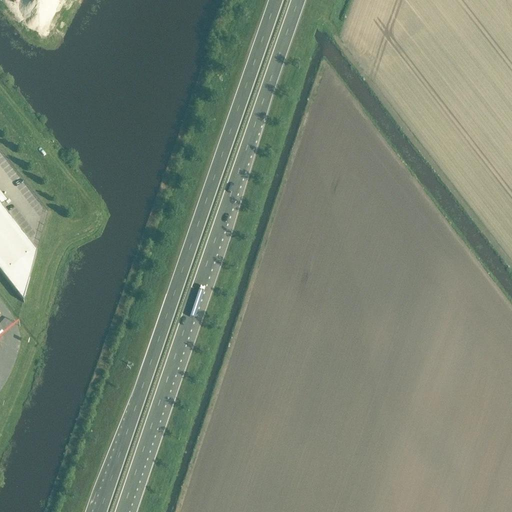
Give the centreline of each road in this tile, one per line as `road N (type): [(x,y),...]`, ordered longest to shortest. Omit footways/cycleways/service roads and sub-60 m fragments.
road 1 (trunk): [(277,0),(99,511)]
road 2 (trunk): [(121,511),(298,0)]
